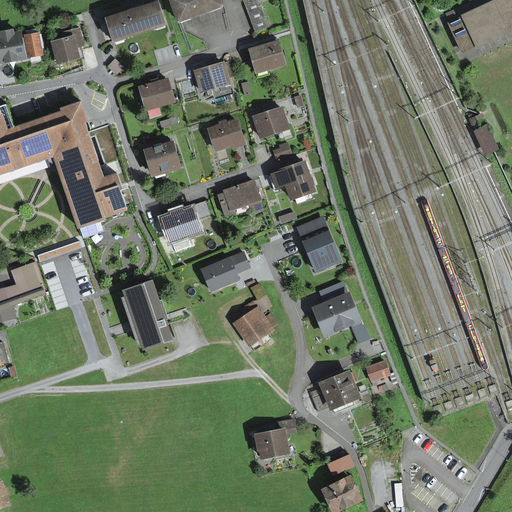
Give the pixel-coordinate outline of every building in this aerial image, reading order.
[(158,0),(105,18),(113,42),(166,25),(158,0)] [(221,0),(174,0),(182,21),(224,6),(221,0)] [(511,0),(483,0),(454,14),(471,49),(511,29),(511,0)] [(65,38),(51,42),(57,65),(81,58),(78,48),(85,46),(80,27),(63,32),(65,38)] [(38,38),(0,44),(0,54),(2,65),(42,58),(38,38)] [(280,42),(252,50),(258,74),(287,66),(280,42)] [(227,61),(195,72),(202,92),(234,82),(227,61)] [(167,79),(140,89),(147,109),(174,99),(167,79)] [(9,111),(0,113),(0,176),(59,158),(82,232),(135,215),(122,174),(108,178),(84,103),(13,125),(9,111)] [(283,106),(255,116),(263,136),(290,125),(283,106)] [(235,113),(205,124),(216,152),(245,141),(235,113)] [(469,121),(485,156),(500,150),(483,115),(469,121)] [(172,139),(145,146),(152,176),(180,169),(172,139)] [(307,165),(271,178),(276,192),(286,189),(290,202),(317,193),(307,165)] [(259,182),(225,196),(231,212),(266,199),(259,182)] [(197,211),(168,219),(174,240),(204,231),(197,211)] [(323,220),(299,230),(306,247),(316,271),(340,261),(323,220)] [(251,268),(244,252),(201,269),(210,292),(240,280),(237,274),(251,268)] [(16,286),(0,289),(0,309),(48,296),(38,263),(12,270),(16,286)] [(152,281),(122,292),(143,349),(173,339),(152,281)] [(342,284),(334,287),(338,295),(346,292),(342,284)] [(333,302),(315,309),(326,335),(351,324),(359,321),(353,307),(348,295),(333,302)] [(255,308),(235,323),(251,345),(272,330),(255,308)] [(361,327),(359,321),(351,324),(354,330),(361,327)] [(386,364),(366,371),(370,383),(391,376),(386,364)] [(349,370),(319,381),(330,410),(359,399),(349,370)] [(287,429),(253,435),(258,462),(291,457),(287,429)] [(352,476),(327,488),(338,511),(342,511),(364,502),(352,476)] [(4,482),(0,483),(0,511),(12,508),(4,482)]
